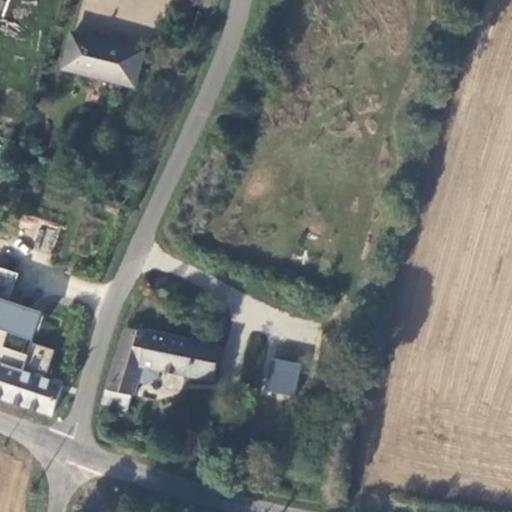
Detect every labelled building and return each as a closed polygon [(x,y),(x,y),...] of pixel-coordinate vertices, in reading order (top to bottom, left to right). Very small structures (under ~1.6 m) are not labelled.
[(135,87),(143,52),(71,36),(63,69),(135,87)] [(373,303),(384,268),(369,263),(360,299),(373,303)] [(0,268),(0,302),(9,305),(9,304),(19,275),(0,268)] [(29,334),(36,336),(43,316),(9,304),(9,305),(0,302),(0,315),(32,326),(29,334)] [(0,360),(1,361),(0,363),(0,399),(52,417),(62,385),(45,380),(54,352),(32,344),(28,356),(4,348),(10,328),(29,334),(32,326),(0,315),(0,360)] [(143,364),(215,379),(221,346),(128,325),(103,406),(126,413),(143,364)] [(262,389),(293,395),(300,363),(269,356),(262,389)]
